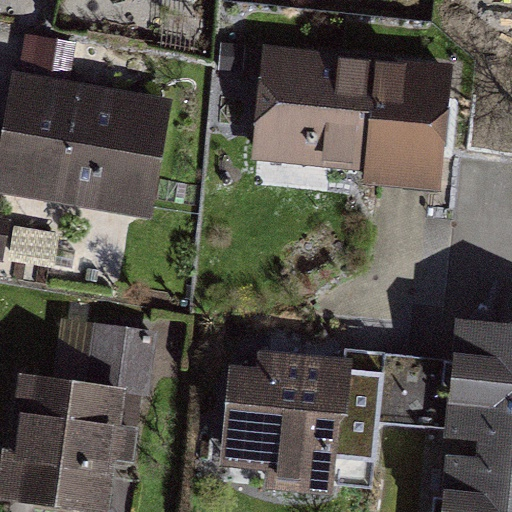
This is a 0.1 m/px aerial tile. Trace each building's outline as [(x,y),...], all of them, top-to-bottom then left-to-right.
[(473,82),(268,53),(252,163),(457,192),(473,82)] [(171,129),(40,118),(32,203),(164,214),(171,129)] [(183,333),(105,325),(100,376),(130,379),(128,396),(176,401),(183,333)] [(511,511),(511,334),(452,331),(441,511),(511,511)] [(100,376),(38,365),(21,487),(113,500),(128,396),(130,379),(100,376)] [(350,389),(246,374),(229,497),(333,511),(350,389)]
